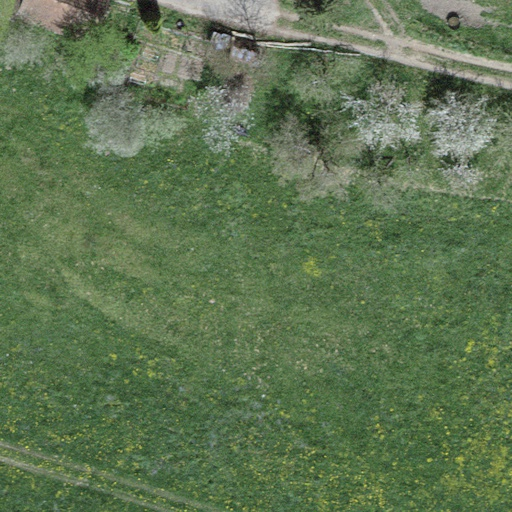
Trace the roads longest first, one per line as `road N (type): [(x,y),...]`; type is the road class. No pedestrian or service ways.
road 1 (track): [(511,75),(257,20)]
road 2 (track): [(0,444),(205,511)]
